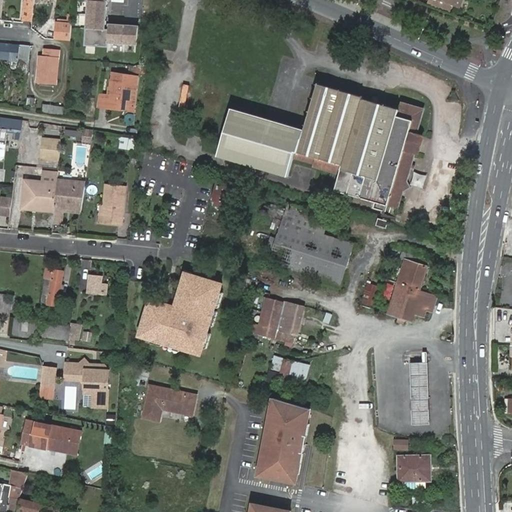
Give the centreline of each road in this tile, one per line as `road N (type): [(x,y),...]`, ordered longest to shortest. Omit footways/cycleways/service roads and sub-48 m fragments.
road 1 (primary): [(501,84),(471,248),(476,341)]
road 2 (residential): [(308,0),(501,84)]
road 3 (primary): [(476,341),(511,146)]
road 4 (unknown): [(471,248),(383,236),(363,255),(343,311)]
road 5 (residential): [(0,240),(135,251),(143,257),(142,276)]
